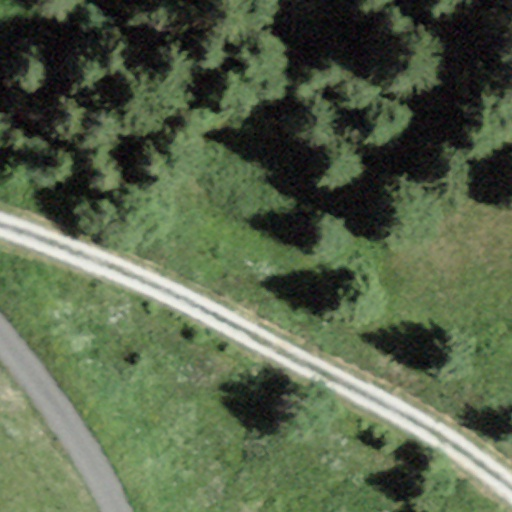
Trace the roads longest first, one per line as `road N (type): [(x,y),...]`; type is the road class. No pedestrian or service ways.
road 1 (track): [(0,224),(186,301),(389,403),(511,489)]
road 2 (unclassified): [(120,511),(57,402),(0,333)]
